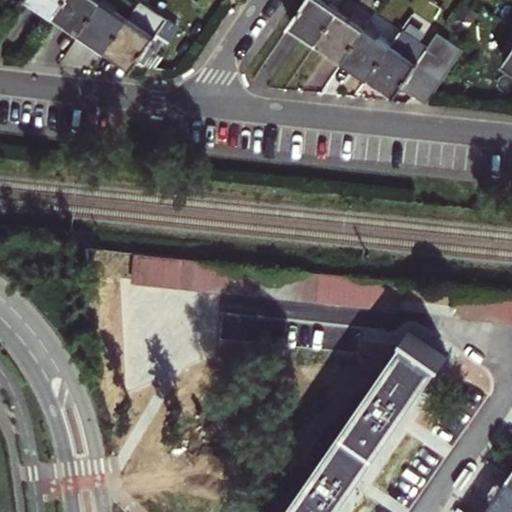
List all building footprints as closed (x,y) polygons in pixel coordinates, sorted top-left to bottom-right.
[(61,0),(57,6),(83,23),(99,0),(61,0)] [(99,0),(83,23),(109,41),(137,0),(99,0)] [(137,0),(109,41),(137,60),(168,13),(149,0),(137,0)] [(307,0),(295,19),(321,37),(342,5),(334,0),(307,0)] [(321,37),(346,54),(367,22),(342,5),(321,37)] [(346,54),(371,71),(392,40),(367,22),(346,54)] [(371,71),(399,90),(403,84),(427,49),(410,38),(413,34),(401,26),(392,40),(371,71)] [(454,62),(429,45),(427,49),(403,84),(414,92),(415,91),(428,100),(454,62)] [(160,144),(139,142),(137,163),(158,165),(160,144)] [(162,249),(148,247),(145,276),(160,278),(162,249)] [(175,250),(162,249),(160,278),(173,279),(175,250)] [(189,281),(191,252),(175,250),(173,279),(189,281)] [(189,281),(204,283),(206,254),(191,252),(189,281)] [(218,284),(221,255),(206,254),(204,283),(218,284)] [(236,256),(221,255),(218,284),(232,286),(236,256)] [(246,287),(249,258),(236,256),(232,286),(246,287)] [(246,287),(259,289),(262,259),(249,258),(246,287)] [(272,290),(275,260),(262,259),(259,289),(272,290)] [(289,262),(275,260),(272,290),(286,292),(289,262)] [(299,293),(302,263),(289,262),(286,292),(299,293)] [(315,265),(302,263),(299,293),(312,294),(315,265)] [(326,296),(329,266),(315,265),(312,294),(326,296)] [(326,296),(339,297),(342,267),(329,266),(326,296)] [(342,267),(339,297),(352,298),(355,269),(342,267)] [(352,298),(366,300),(368,270),(355,269),(352,298)] [(379,302),(381,271),(368,270),(366,300),(379,302)] [(461,310),(476,312),(479,281),(464,280),(461,310)] [(476,312),(488,313),(493,283),(479,281),(476,312)] [(503,315),(507,284),(493,283),(488,313),(503,315)] [(511,285),(507,284),(503,315),(511,315),(511,285)] [(408,411),(451,347),(421,327),(293,511),(339,511),(361,480),(408,411)] [(511,479),(501,496),(511,504),(511,479)] [(511,511),(511,504),(501,496),(489,511),(511,511)]
